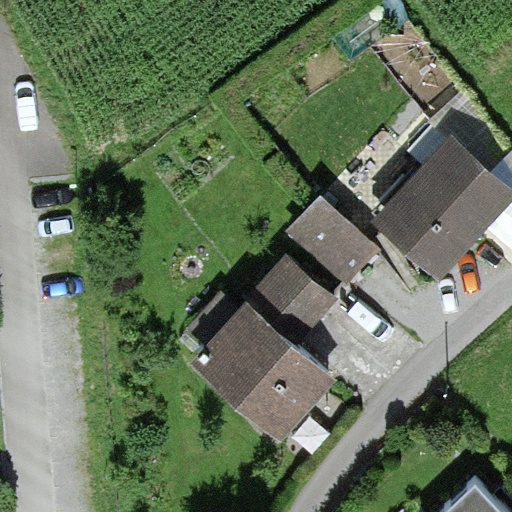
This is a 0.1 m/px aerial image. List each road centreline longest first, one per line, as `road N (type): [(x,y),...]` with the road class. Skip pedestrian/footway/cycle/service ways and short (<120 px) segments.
road 1 (residential): [(9,115),(37,511)]
road 2 (residential): [(511,286),(327,457),(303,511)]
